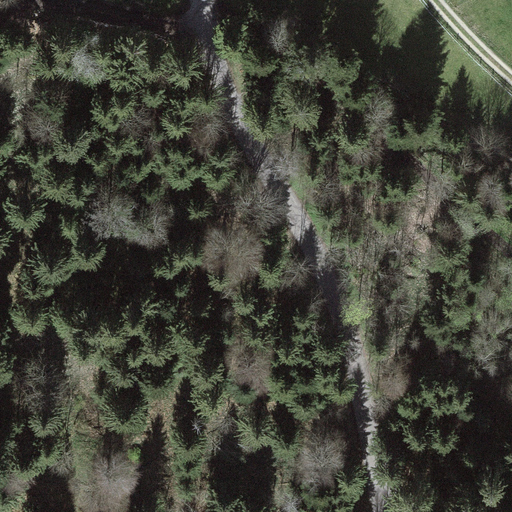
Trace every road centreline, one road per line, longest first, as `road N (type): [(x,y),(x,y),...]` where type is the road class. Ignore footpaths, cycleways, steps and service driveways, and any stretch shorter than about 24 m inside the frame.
road 1 (unclassified): [(381,511),(339,310),(234,112),(203,0)]
road 2 (track): [(206,32),(141,24),(77,0)]
